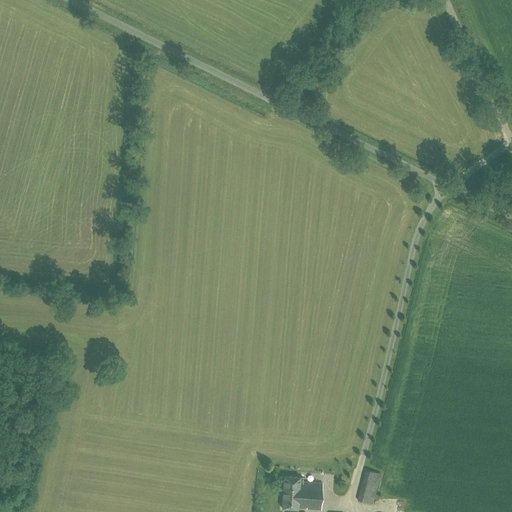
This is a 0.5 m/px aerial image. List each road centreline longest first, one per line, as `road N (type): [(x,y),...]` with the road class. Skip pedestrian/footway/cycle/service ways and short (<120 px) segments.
road 1 (unclassified): [(445,187),(70,0)]
road 2 (unclassified): [(511,141),(445,0)]
